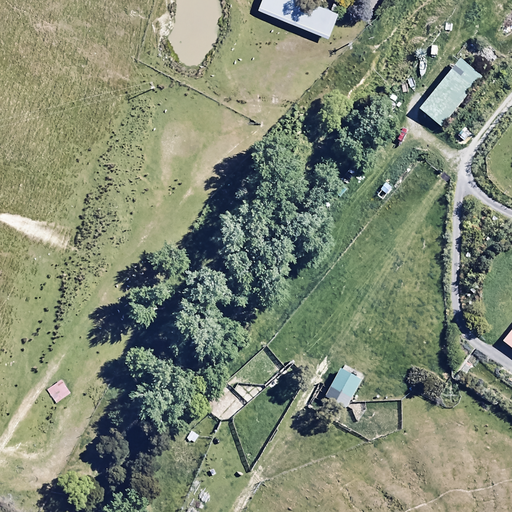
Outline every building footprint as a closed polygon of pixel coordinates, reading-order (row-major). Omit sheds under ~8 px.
[(338,13),(302,0),(262,0),(257,13),(329,39),(338,13)] [(441,131),(482,80),(459,62),(418,113),(441,131)] [(511,331),(502,344),(511,352),(511,331)] [(346,412),(362,383),(352,378),(355,373),(343,367),(325,401),(346,412)] [(55,406),(69,396),(60,383),(46,393),(55,406)]
